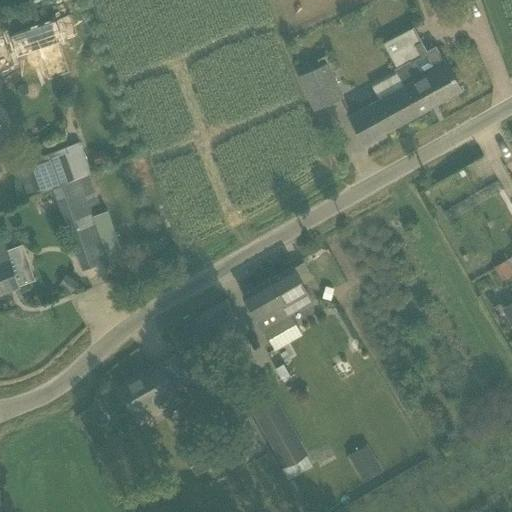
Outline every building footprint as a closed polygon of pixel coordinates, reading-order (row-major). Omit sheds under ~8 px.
[(396,73),(403,84),(419,113),(430,107),(431,107),(461,90),(444,61),(427,71),(420,75),(418,76),(410,61),(412,60),(421,55),(414,44),(416,43),(420,41),(412,27),(384,42),(397,66),(395,67),(398,72),(396,73)] [(76,31),(66,35),(72,52),(82,48),(76,31)] [(73,52),(72,52),(66,35),(66,34),(18,51),(25,69),(73,52)] [(315,109),(344,96),(329,61),(300,74),(315,109)] [(364,144),(419,113),(403,84),(396,73),(371,86),(378,99),(371,103),(348,115),(364,144)] [(43,155),(54,186),(79,177),(78,174),(88,169),(77,142),(58,149),(49,153),(43,155)] [(107,162),(105,155),(93,159),(95,166),(107,162)] [(108,260),(102,241),(79,177),(54,186),(83,269),(108,260)] [(0,292),(21,286),(6,242),(0,244),(0,292)] [(296,322),(290,313),(312,300),(292,267),(243,295),(257,319),(258,318),(273,342),(292,331),(289,326),(296,322)] [(66,275),(59,285),(70,294),(78,283),(66,275)] [(334,288),(325,286),(322,296),(331,299),(334,288)] [(511,304),(503,310),(511,325),(511,304)] [(335,365),(346,380),(354,374),(343,359),(335,365)] [(181,400),(160,363),(118,387),(133,414),(154,401),(160,412),(181,400)] [(305,453),(306,453),(267,383),(248,394),(286,464),(280,467),(287,479),(312,466),(305,453)] [(210,472),(242,453),(239,448),(250,441),(240,423),(229,429),(227,426),(195,445),(208,468),(210,472)] [(373,459),(355,469),(362,482),(381,472),(373,459)]
